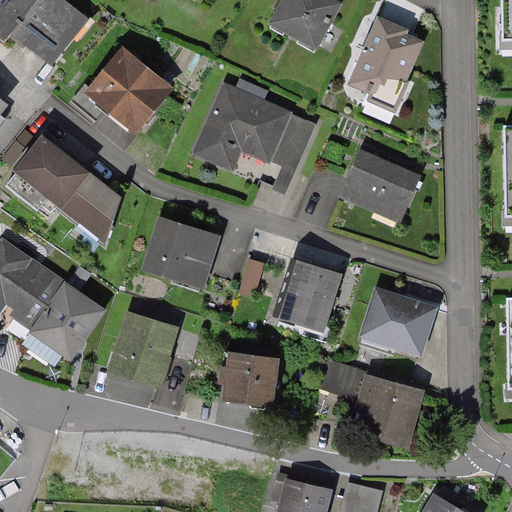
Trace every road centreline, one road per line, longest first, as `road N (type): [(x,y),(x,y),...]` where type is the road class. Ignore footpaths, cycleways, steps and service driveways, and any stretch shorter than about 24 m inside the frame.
road 1 (residential): [(0,381),(60,405),(350,475),(440,473),(479,449)]
road 2 (residential): [(454,0),(460,408),(465,435),(479,449)]
